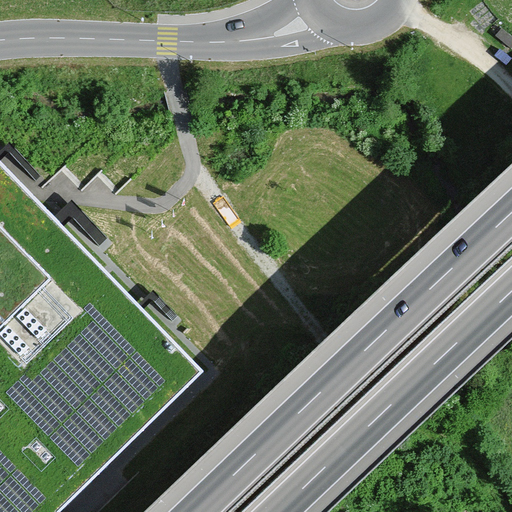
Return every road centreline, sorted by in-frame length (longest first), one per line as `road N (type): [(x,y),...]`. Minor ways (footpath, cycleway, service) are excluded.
road 1 (track): [(166,40),(196,170),(224,212),(369,389),(455,442),(511,509)]
road 2 (motorway): [(511,212),(195,511)]
road 3 (motorway): [(278,511),(511,291)]
road 4 (unclassified): [(229,41),(0,40)]
